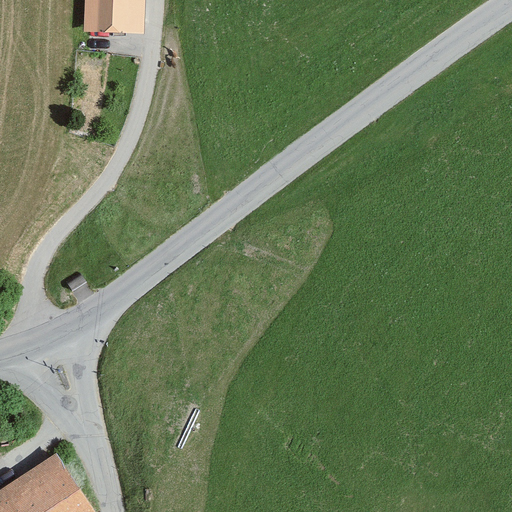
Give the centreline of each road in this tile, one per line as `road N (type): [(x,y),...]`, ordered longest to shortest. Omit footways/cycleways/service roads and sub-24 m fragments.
road 1 (tertiary): [(60,338),(508,0)]
road 2 (unclassified): [(158,0),(157,75),(137,136),(41,264),(35,304),(60,338)]
road 3 (unclassified): [(60,338),(105,511)]
